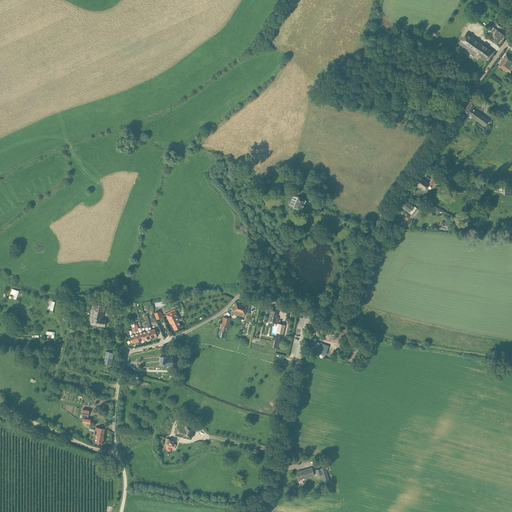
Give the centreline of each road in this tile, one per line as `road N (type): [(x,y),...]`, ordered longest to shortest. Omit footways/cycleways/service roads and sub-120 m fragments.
road 1 (unclassified): [(120,511),(125,477),(113,448),(114,417),(126,354),(190,329),(242,296),(309,311)]
road 2 (unclassified): [(309,311),(345,301),(381,216),(511,32)]
road 3 (unclassified): [(251,511),(270,471),(309,311)]
road 4 (track): [(335,309),(385,337),(511,359)]
road 5 (track): [(117,387),(56,369),(56,318),(23,306)]
road 6 (track): [(113,448),(0,407)]
